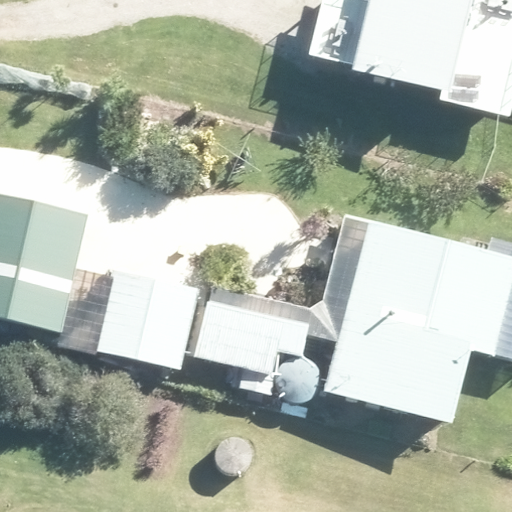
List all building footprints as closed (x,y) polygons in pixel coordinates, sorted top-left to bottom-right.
[(511,0),(384,0),(361,83),(511,124),(511,0)] [(511,325),(511,261),(503,259),(378,226),(332,396),(458,429),(476,359),(501,366),(511,325)] [(0,323),(20,341),(81,273),(36,232),(0,272),(0,323)] [(185,379),(207,285),(118,265),(96,358),(185,379)] [(324,316),(223,292),(205,364),(307,388),(324,316)]
